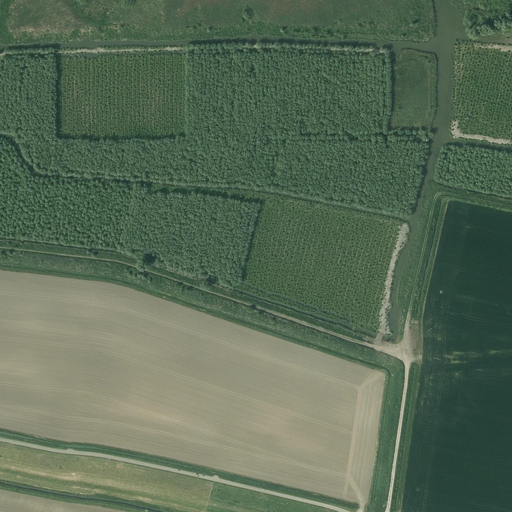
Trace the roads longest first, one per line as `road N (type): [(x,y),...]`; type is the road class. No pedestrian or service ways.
road 1 (track): [(206,511),(0,473)]
road 2 (track): [(408,312),(435,196),(511,206)]
road 3 (track): [(405,357),(387,511)]
